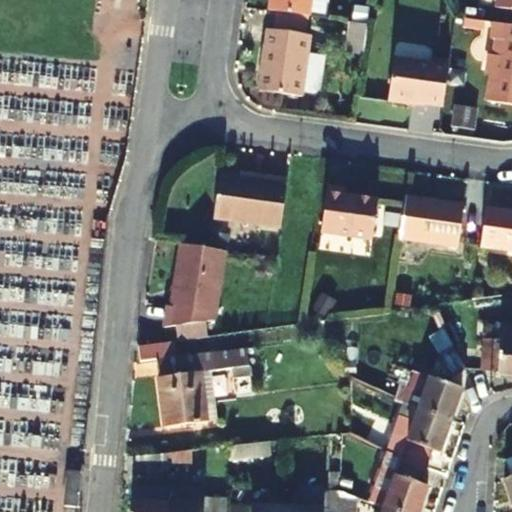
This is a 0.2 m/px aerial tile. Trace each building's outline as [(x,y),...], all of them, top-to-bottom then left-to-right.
[(268,0),(267,8),(276,9),(305,13),(306,14),(307,9),(307,0),(268,0)] [(320,11),(321,0),(307,0),(307,9),(320,11)] [(511,0),(498,0),(498,7),(511,8),(511,0)] [(302,33),(305,13),(276,9),(273,29),(265,27),(263,41),(261,41),(259,56),(261,58),(257,88),(299,93),(299,89),(310,90),(316,87),(321,53),(305,51),(307,33),(302,33)] [(367,21),(351,19),(347,49),(363,52),(367,21)] [(511,24),(493,22),(491,38),(497,38),(494,54),(488,59),(487,69),(491,75),(488,100),(511,103),(511,24)] [(441,104),(448,58),(430,56),(429,63),(393,58),(387,99),(411,103),(412,100),(441,104)] [(279,227),(286,179),(269,176),(268,181),(218,174),(212,217),(279,227)] [(318,230),(369,238),(375,197),(341,192),(342,186),(324,184),(318,230)] [(462,202),(405,194),(399,236),(456,244),(462,202)] [(511,210),(484,206),(478,244),(511,249),(511,210)] [(223,250),(179,243),(171,306),(166,306),(164,327),(177,325),(205,321),(214,320),(223,250)] [(207,337),(205,321),(177,325),(179,340),(207,337)] [(511,327),(484,327),(481,366),(498,368),(500,340),(511,340),(511,327)] [(511,340),(500,340),(498,368),(497,375),(511,376),(511,340)] [(174,357),(172,341),(146,345),(148,360),(164,358),(174,357)] [(469,363),(456,341),(443,349),(455,371),(469,363)] [(233,359),(252,356),(251,345),(233,347),(233,359)] [(167,397),(205,392),(204,370),(218,369),(218,350),(174,357),(164,358),(167,397)] [(252,369),(252,356),(233,359),(234,373),(252,369)] [(406,404),(418,409),(430,379),(431,373),(407,365),(404,371),(411,374),(406,388),(399,385),(395,397),(406,404)] [(451,420),(462,389),(430,379),(418,409),(451,420)] [(168,423),(206,421),(205,392),(167,397),(168,423)] [(451,420),(418,409),(406,441),(434,450),(439,452),(451,420)] [(400,459),(428,469),(434,450),(406,441),(400,459)] [(159,467),(170,464),(170,450),(156,452),(159,467)] [(132,473),(159,467),(156,452),(128,459),(132,473)] [(383,510),(395,477),(422,487),(428,469),(400,459),(387,454),(369,505),(383,510)] [(79,507),(83,471),(66,469),(62,505),(79,507)] [(327,510),(326,511),(344,511),(345,497),(345,476),(334,476),(333,493),(307,492),(306,510),(327,510)] [(388,511),(418,511),(427,489),(422,487),(395,477),(383,510),(388,511)] [(169,490),(167,511),(230,511),(231,506),(205,505),(205,489),(169,490)] [(167,511),(169,490),(131,490),(130,511),(167,511)] [(291,492),(272,492),(271,508),(290,509),(291,492)] [(352,511),(353,499),(345,497),(344,511),(352,511)]
